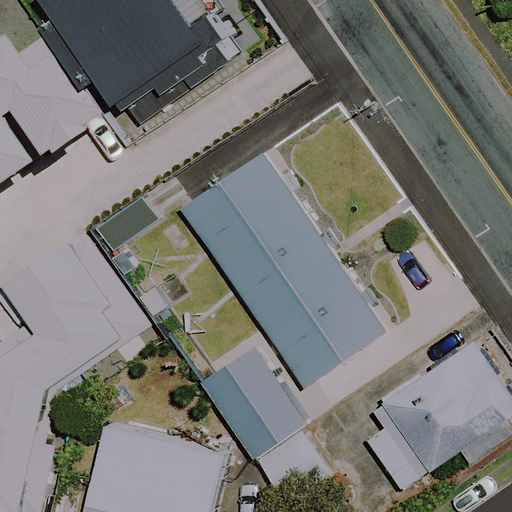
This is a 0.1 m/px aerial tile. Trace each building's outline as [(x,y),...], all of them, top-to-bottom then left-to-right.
[(240,47),(204,0),(58,0),(145,117),(240,47)] [(0,192),(21,179),(0,147),(0,129),(29,172),(38,166),(41,169),(74,147),(70,142),(94,127),(83,111),(89,107),(65,71),(63,73),(42,42),(8,65),(0,53),(0,192)] [(404,322),(282,144),(200,200),(323,378),(404,322)] [(44,511),(46,507),(55,509),(71,438),(63,436),(76,378),(161,320),(97,227),(32,271),(57,308),(6,343),(0,367),(0,511),(44,511)] [(323,417),(271,340),(219,376),(271,452),(323,417)] [(455,457),(462,453),(470,466),(511,437),(511,424),(510,421),(511,419),(511,398),(475,343),(390,399),(401,416),(362,442),(397,496),(455,457)] [(230,511),(247,444),(126,416),(103,511),(230,511)] [(331,470),(305,436),(264,468),(290,502),(331,470)] [(511,511),(511,484),(471,511),(511,511)]
